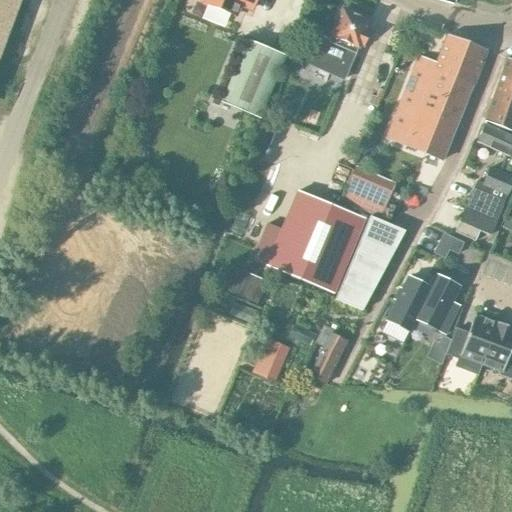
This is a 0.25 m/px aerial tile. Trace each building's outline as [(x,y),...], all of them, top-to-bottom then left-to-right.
[(0,0),(0,39),(7,20),(11,21),(18,0),(0,0)] [(204,0),(202,4),(219,11),(219,10),(215,8),(219,0),(204,0)] [(252,11),(256,0),(219,0),(215,8),(219,10),(219,11),(235,17),(240,6),(252,11)] [(315,33),(303,60),(341,76),(352,50),(356,41),(360,43),(367,29),(364,28),(368,18),(340,6),(326,37),(315,33)] [(470,85),(484,49),(445,33),(434,62),(416,55),(384,136),(440,159),(469,84),(470,85)] [(260,119),(285,57),(247,42),(222,104),(260,119)] [(494,91),(494,93),(496,94),(495,98),(511,104),(508,115),(511,116),(511,60),(506,58),(506,59),(494,91)] [(511,116),(508,115),(511,104),(495,98),(496,94),(494,93),(484,121),(511,131),(511,116)] [(489,235),(511,179),(511,137),(483,125),(476,142),(506,155),(499,173),(488,168),(481,184),(475,181),(458,221),(489,235)] [(296,191),(265,266),(332,294),(363,219),(296,191)] [(404,231),(402,230),(401,232),(369,219),(370,217),(368,216),(334,300),(361,311),(404,231)] [(511,222),(504,220),(501,228),(511,231),(511,222)] [(454,232),(474,241),(478,231),(458,222),(454,232)] [(407,277),(385,320),(408,331),(435,276),(428,288),(407,277)] [(435,276),(408,331),(408,332),(415,319),(444,334),(458,307),(450,303),(458,287),(435,276)] [(495,324),(494,323),(473,315),(466,333),(454,329),(445,354),(458,359),(455,367),(476,375),(480,364),(495,324)] [(511,328),(495,322),(494,323),(495,324),(480,364),(500,372),(499,374),(511,379),(511,350),(510,350),(511,343),(511,328)] [(341,339),(343,336),(322,325),(313,343),(322,348),(308,376),(324,384),(345,341),(341,339)] [(441,336),(437,343),(445,347),(448,340),(441,336)] [(270,341),(256,375),(273,382),(288,348),(270,341)]
